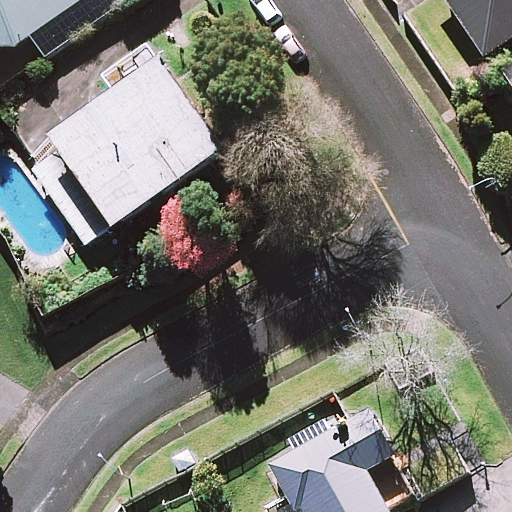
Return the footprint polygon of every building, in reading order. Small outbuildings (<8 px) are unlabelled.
[(102,0),(0,0),(0,56),(27,57),(102,0)] [(511,0),(441,0),(488,72),(511,53),(511,0)] [(511,72),(503,79),(511,92),(511,72)] [(254,157),(179,74),(70,148),(132,239),(254,157)] [(399,458),(374,415),(274,473),(296,511),(389,511),(368,475),(399,458)]
